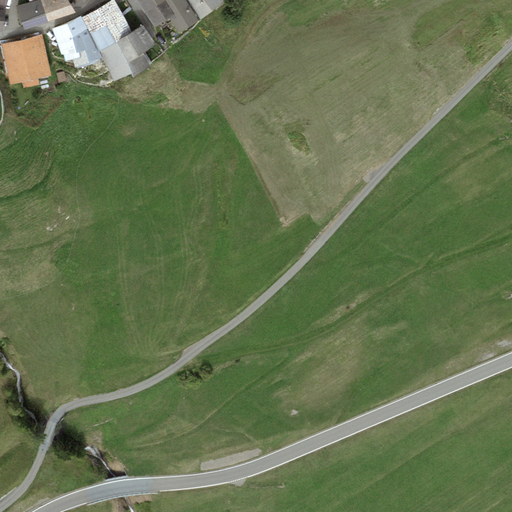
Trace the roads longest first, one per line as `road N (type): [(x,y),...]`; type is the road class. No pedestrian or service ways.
road 1 (unclassified): [(511,44),(236,321),(148,383),(70,405),(52,421)]
road 2 (unclassified): [(511,359),(238,472),(116,488),(45,511)]
road 3 (track): [(207,104),(247,30),(279,0)]
